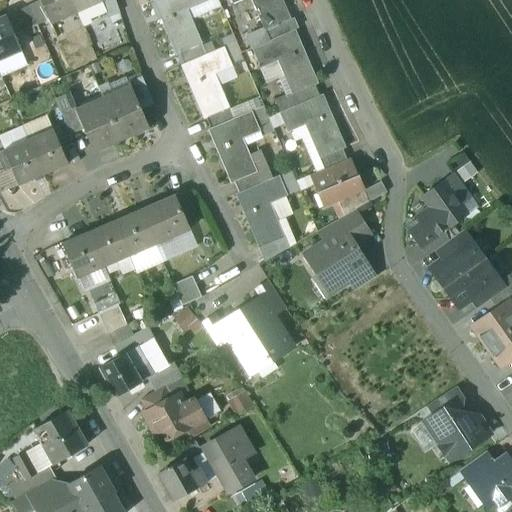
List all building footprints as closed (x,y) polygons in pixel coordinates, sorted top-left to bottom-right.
[(71,0),(40,0),(41,1),(49,20),(50,23),(76,12),(71,0)] [(71,0),(76,12),(102,1),(101,0),(71,0)] [(155,0),(153,1),(177,55),(179,54),(179,53),(201,43),(202,42),(189,11),(213,0),(155,0)] [(231,0),(233,3),(240,0),(252,0),(265,29),(287,20),(290,18),(282,0),(231,0)] [(41,1),(29,6),(37,25),(49,20),(41,1)] [(29,6),(18,10),(26,29),(37,25),(29,6)] [(5,16),(0,17),(0,58),(20,50),(5,16)] [(287,20),(266,29),(270,40),(291,30),(287,20)] [(318,83),(294,29),(291,30),(270,40),(251,48),(260,69),(278,61),(292,93),(315,83),(315,84),(318,83)] [(201,43),(179,53),(179,54),(184,64),(206,54),(201,43)] [(184,64),(179,66),(203,120),(207,118),(207,117),(229,107),(215,75),(232,67),(223,47),(206,54),(184,64)] [(141,78),(129,83),(139,109),(152,103),(141,78)] [(129,83),(101,95),(121,140),(148,128),(139,109),(129,83)] [(315,83),(292,93),(297,105),(319,95),(315,84),(315,83)] [(101,95),(73,107),(83,130),(93,152),(121,140),(101,95)] [(297,105),(279,113),(288,133),(304,126),(318,158),(320,158),(342,148),(343,149),(346,148),(331,112),(327,113),(319,95),(297,105)] [(73,107),(60,113),(61,115),(70,135),(83,130),(73,107)] [(229,107),(207,117),(207,118),(212,128),(234,118),(229,107)] [(212,128),(207,130),(231,185),(234,183),(234,182),(256,172),(242,139),(259,131),(251,111),(234,118),(212,128)] [(61,115),(50,120),(59,140),(70,135),(61,115)] [(52,130),(28,140),(43,174),(67,163),(52,130)] [(28,140),(3,151),(17,185),(43,174),(28,140)] [(342,148),(320,158),(325,170),(347,160),(343,149),(342,148)] [(325,170),(309,177),(317,195),(332,189),(338,202),(363,191),(350,159),(347,160),(325,170)] [(256,172),(234,182),(234,183),(239,194),(262,184),(256,172)] [(469,197),(454,176),(443,184),(458,205),(459,205),(469,197)] [(239,194),(235,195),(258,249),(261,247),(284,238),(269,204),(287,197),(278,177),(262,184),(239,194)] [(443,184),(424,197),(432,208),(418,218),(422,224),(410,232),(420,246),(440,232),(465,214),(459,205),(458,205),(443,184)] [(363,191),(338,202),(344,216),(354,211),(368,202),(363,191)] [(176,198),(140,212),(154,244),(189,230),(176,198)] [(344,216),(323,229),(330,240),(345,231),(352,241),(368,231),(354,211),(344,216)] [(140,212),(114,222),(130,257),(155,247),(154,244),(140,212)] [(114,222),(88,234),(103,268),(130,257),(114,222)] [(330,240),(304,257),(328,294),(349,281),(369,268),(352,241),(345,231),(330,240)] [(447,242),(437,250),(444,260),(470,242),(463,231),(447,242)] [(440,232),(420,246),(428,256),(437,250),(447,242),(440,232)] [(88,234),(63,244),(77,278),(103,268),(88,234)] [(284,238),(261,247),(267,261),(289,248),(284,238)] [(444,260),(436,265),(434,274),(445,288),(483,261),(470,242),(444,260)] [(483,261),(445,288),(455,303),(463,305),(471,299),(497,279),(483,261)] [(369,268),(349,281),(355,291),(375,278),(369,268)] [(192,277),(172,286),(176,295),(197,287),(192,277)] [(497,279),(471,299),(478,309),(490,301),(504,290),(497,279)] [(93,302),(116,293),(111,282),(89,291),(93,302)] [(285,308),(269,283),(255,292),(260,300),(261,300),(272,316),(285,308)] [(511,284),(504,290),(490,301),(497,310),(508,302),(509,303),(511,300),(511,284)] [(197,287),(176,295),(181,306),(201,298),(197,287)] [(114,296),(94,305),(98,314),(117,306),(118,305),(114,296)] [(221,325),(220,325),(229,339),(240,357),(245,354),(253,365),(266,357),(267,359),(270,357),(273,358),(291,347),(272,316),(261,300),(260,300),(221,325)] [(497,310),(472,328),(486,347),(511,328),(511,307),(509,303),(508,302),(497,310)] [(117,306),(98,314),(102,325),(121,316),(117,306)] [(121,316),(102,325),(107,334),(126,327),(121,316)] [(216,316),(202,325),(216,347),(229,339),(220,325),(221,325),(216,316)] [(126,327),(108,335),(113,347),(133,336),(129,326),(126,327)] [(511,328),(486,347),(500,367),(511,358),(511,328)] [(154,339),(139,347),(154,376),(170,367),(154,339)] [(154,376),(139,347),(124,355),(140,384),(149,379),(154,376)] [(140,384),(124,355),(100,368),(116,396),(128,389),(131,395),(143,389),(140,384)] [(154,376),(149,379),(157,392),(180,379),(173,366),(170,367),(154,376)] [(164,388),(142,400),(147,410),(170,397),(164,388)] [(457,388),(427,407),(433,417),(443,410),(461,414),(464,399),(457,388)] [(227,402),(236,416),(252,407),(243,392),(227,402)] [(147,410),(144,412),(162,443),(195,424),(183,404),(177,393),(170,397),(147,410)] [(204,419),(192,399),(183,404),(195,424),(204,419)] [(461,414),(443,410),(433,417),(424,422),(449,460),(489,435),(478,418),(473,421),(465,419),(461,414)] [(67,412),(33,428),(54,465),(61,461),(64,465),(78,457),(75,452),(86,446),(67,412)] [(239,429),(227,435),(235,449),(247,443),(239,429)] [(227,435),(194,454),(197,459),(207,453),(229,492),(252,479),(235,449),(227,435)] [(366,448),(369,463),(389,459),(386,444),(366,448)] [(485,453),(460,470),(469,482),(493,465),(485,453)] [(1,477),(7,490),(34,474),(22,454),(12,461),(15,466),(1,477)] [(493,465),(469,482),(487,507),(495,501),(500,502),(509,496),(510,491),(511,489),(511,465),(505,456),(493,465)] [(183,460),(159,473),(175,501),(187,495),(189,499),(197,494),(194,490),(199,488),(196,483),(195,483),(183,460)] [(99,466),(68,484),(70,488),(83,510),(113,493),(114,493),(99,466)] [(53,478),(48,468),(7,490),(13,502),(53,478)] [(299,482),(306,502),(325,496),(318,476),(299,482)] [(50,480),(23,496),(28,504),(18,510),(18,511),(29,511),(35,509),(59,495),(59,494),(50,480)] [(230,499),(236,511),(240,511),(268,497),(260,483),(230,499)] [(289,485),(279,490),(284,500),(294,495),(289,485)] [(59,495),(35,509),(36,511),(80,511),(83,510),(70,488),(59,494),(59,495)] [(123,511),(113,493),(83,510),(84,511),(123,511)] [(23,496),(13,502),(18,510),(28,504),(23,496)]
